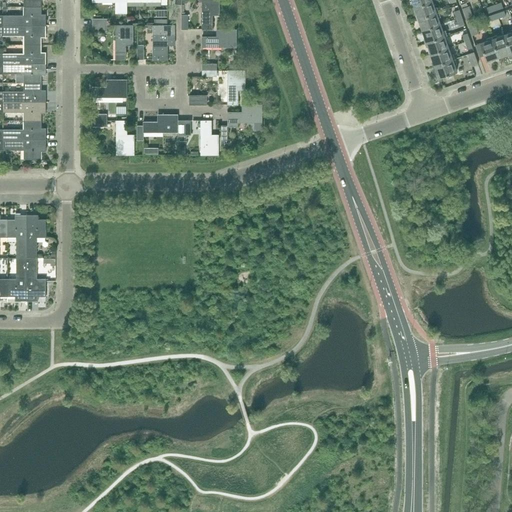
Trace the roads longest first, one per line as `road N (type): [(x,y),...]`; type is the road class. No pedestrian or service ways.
road 1 (unclassified): [(68,185),(213,184),(333,144)]
road 2 (residential): [(0,323),(53,323),(69,308),(68,185)]
road 3 (tertiary): [(333,144),(283,0)]
road 4 (tertiary): [(344,172),(368,253),(389,284)]
road 5 (residential): [(426,114),(385,0)]
road 6 (tertiary): [(389,284),(344,172)]
